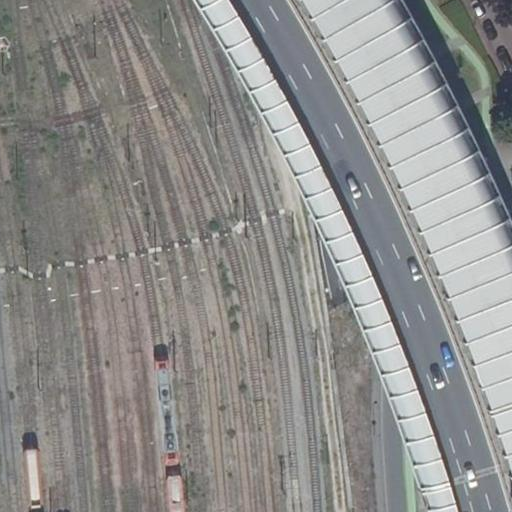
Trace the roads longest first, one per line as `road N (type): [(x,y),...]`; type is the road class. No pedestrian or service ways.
road 1 (motorway): [(253,0),(339,156),(422,340),(480,511)]
road 2 (tertiary): [(363,0),(386,66),(396,141),(402,511)]
road 3 (motorway): [(511,338),(401,89),(348,0)]
